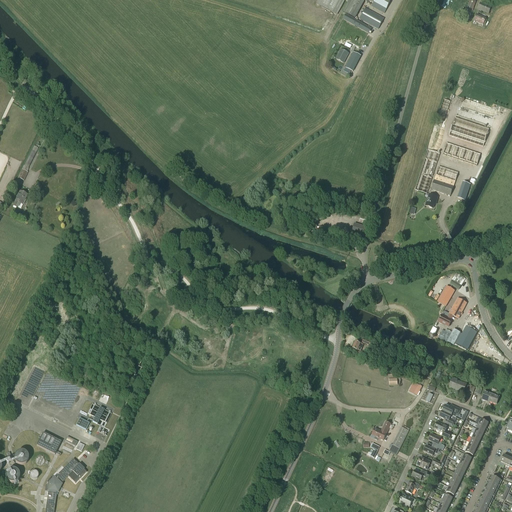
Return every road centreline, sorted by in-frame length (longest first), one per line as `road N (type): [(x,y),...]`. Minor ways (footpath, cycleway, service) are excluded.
road 1 (track): [(26,87),(92,159),(149,261),(182,277),(212,307),(263,307),(337,342)]
road 2 (unclassified): [(432,0),(367,238),(368,281)]
road 3 (tertiary): [(270,511),(327,383),(346,303),(368,281)]
road 4 (residential): [(386,511),(440,397),(496,420),(500,444)]
